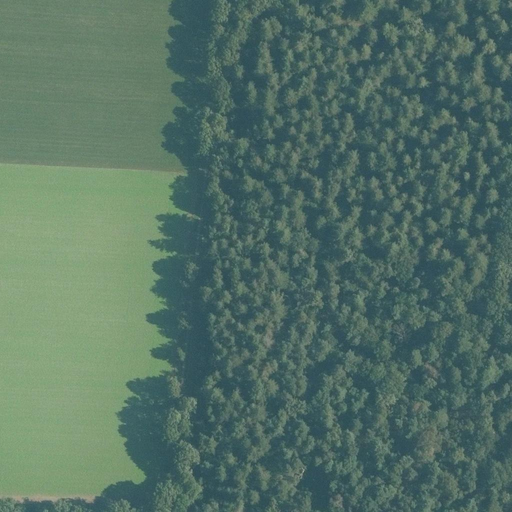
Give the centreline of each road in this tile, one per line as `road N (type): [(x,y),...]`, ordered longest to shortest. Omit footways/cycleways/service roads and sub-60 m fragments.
road 1 (track): [(167,511),(230,0)]
road 2 (track): [(204,213),(485,302),(511,365)]
road 3 (track): [(229,6),(511,64)]
road 4 (track): [(511,183),(485,302),(511,310)]
